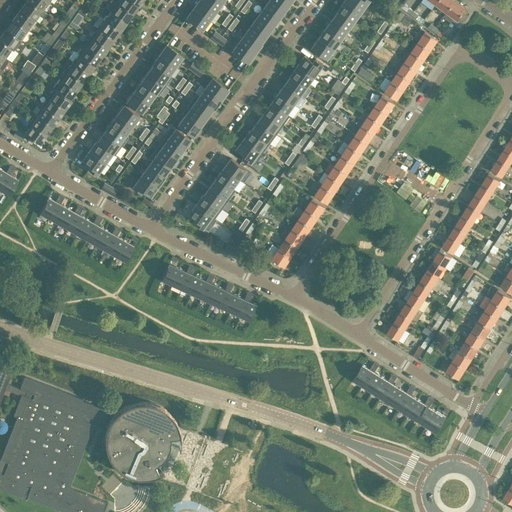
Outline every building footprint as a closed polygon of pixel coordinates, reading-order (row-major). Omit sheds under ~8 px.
[(28,0),(22,0),(18,7),(33,18),(37,13),(43,17),(46,13),(44,12),(40,9),(28,0)] [(28,0),(40,9),(44,12),(51,2),(48,0),(28,0)] [(132,0),(116,0),(115,1),(117,3),(118,2),(133,13),(135,10),(136,10),(138,7),(138,5),(139,4),(132,0)] [(215,11),(200,0),(198,0),(193,8),(209,20),(215,11)] [(221,2),(218,0),(200,0),(215,11),(221,2)] [(268,0),(264,6),(279,17),(282,13),(283,14),(285,10),(285,9),(285,8),(273,0),(268,0)] [(273,0),(285,8),(286,8),(287,8),(289,5),(288,4),(291,0),(273,0)] [(361,11),(345,0),(338,9),(339,10),(340,10),(355,21),(361,11)] [(345,0),(361,11),(369,0),(345,0)] [(446,11),(453,0),(437,0),(435,3),(446,11)] [(456,0),(453,0),(446,11),(443,15),(453,23),(466,7),(456,0)] [(109,10),(111,11),(126,21),(129,18),(130,18),(132,15),(132,14),(133,13),(118,2),(117,3),(114,7),(112,6),(109,10)] [(73,3),(65,12),(71,16),(78,7),(73,3)] [(400,7),(411,14),(413,10),(409,7),(404,3),(400,7)] [(77,12),(83,16),(89,8),(83,4),(77,12)] [(264,6),(257,15),(273,26),(273,25),(274,26),(277,22),(276,22),(279,17),(264,6)] [(26,28),(33,18),(18,7),(11,16),(26,28)] [(209,20),(193,8),(186,17),(202,29),(209,20)] [(340,10),(339,10),(333,19),(348,30),(355,21),(340,10)] [(411,14),(421,22),(424,18),(413,10),(411,14)] [(106,14),(103,18),(119,30),(122,27),(123,27),(126,23),(125,22),(126,21),(111,11),(108,16),(106,14)] [(396,18),(392,23),(396,26),(399,21),(401,23),(402,22),(408,26),(413,20),(401,11),(396,18)] [(83,16),(77,12),(71,21),(77,25),(83,16)] [(251,24),(266,35),(269,30),(270,31),(273,28),(272,27),(273,26),(257,15),(251,24)] [(19,38),(26,28),(11,16),(4,26),(19,38)] [(61,20),(59,23),(60,24),(64,27),(69,19),(66,17),(63,21),(61,20)] [(119,30),(103,18),(102,19),(105,20),(102,25),(99,23),(97,27),(99,28),(114,38),(115,35),(117,36),(120,32),(119,31),(119,30)] [(348,30),(333,19),(329,24),(328,23),(326,26),(327,27),(326,28),(341,39),(348,30)] [(433,30),(435,26),(437,24),(433,20),(428,27),(433,30)] [(77,25),(71,21),(69,24),(77,30),(79,27),(77,25)] [(55,30),(53,33),(57,36),(64,27),(60,24),(55,30)] [(260,43),(266,35),(251,24),(245,32),(260,43)] [(12,47),(19,38),(4,26),(0,31),(0,38),(10,46),(12,47)] [(433,30),(442,37),(445,34),(435,26),(433,30)] [(99,28),(95,33),(93,32),(90,35),(92,37),(92,36),(107,47),(109,44),(111,44),(113,40),(113,39),(114,38),(99,28)] [(335,48),(341,39),(326,28),(325,29),(325,28),(322,32),(323,32),(319,37),(335,48)] [(418,41),(431,49),(437,39),(421,28),(414,38),(418,41)] [(64,30),(59,38),(64,42),(70,34),(64,30)] [(219,34),(215,31),(210,37),(215,40),(219,34)] [(238,41),(254,53),(261,44),(260,43),(245,32),(238,41)] [(50,46),(57,36),(53,33),(46,42),(50,46)] [(92,36),(92,37),(89,42),(87,40),(84,44),(86,45),(101,55),(103,53),(105,53),(107,49),(107,48),(107,47),(92,36)] [(217,42),(221,45),(226,39),(221,36),(217,42)] [(335,48),(319,37),(316,42),(315,41),(313,45),(312,47),(328,58),(335,48)] [(0,53),(3,56),(10,46),(0,38),(0,53)] [(58,50),(64,42),(59,38),(52,46),(58,50)] [(238,41),(232,50),(248,62),(254,53),(238,41)] [(412,51),(424,59),(431,49),(418,41),(412,51)] [(44,53),(50,46),(46,42),(40,50),(44,53)] [(175,65),(182,56),(166,44),(159,54),(175,65)] [(86,45),(83,50),(81,48),(78,52),(80,54),(80,53),(94,64),(97,61),(99,61),(101,58),(100,56),(101,55),(86,45)] [(51,59),(58,50),(52,46),(46,55),(51,59)] [(405,60),(417,69),(424,59),(412,51),(408,48),(401,58),(405,60)] [(38,51),(31,61),(36,65),(38,62),(43,55),(38,51)] [(0,53),(0,68),(1,69),(2,69),(9,60),(3,56),(0,53)] [(75,57),(72,61),(88,73),(91,69),(92,69),(95,66),(94,65),(94,64),(80,53),(80,54),(77,58),(75,57)] [(380,58),(372,53),(369,57),(377,62),(380,58)] [(159,54),(152,63),(153,64),(169,75),(169,74),(175,65),(159,54)] [(314,76),(323,64),(315,59),(314,61),(305,55),(298,64),(314,76)] [(50,61),(45,57),(40,64),(46,68),(50,61)] [(27,59),(22,66),(24,67),(29,71),(31,72),(35,65),(27,59)] [(398,70),(411,79),(417,69),(405,60),(398,70)] [(88,73),(72,61),(71,61),(73,63),(70,67),(68,65),(65,69),(67,71),(68,71),(82,81),(85,78),(86,78),(88,75),(88,73)] [(192,71),(196,65),(192,62),(188,67),(192,71)] [(369,65),(365,62),(362,67),(357,73),(369,81),(373,74),(366,69),(369,65)] [(165,86),(172,76),(169,74),(169,75),(153,64),(147,73),(165,86)] [(298,64),(291,74),(292,75),(307,86),(314,76),(298,64)] [(39,65),(34,72),(38,75),(37,75),(39,77),(45,69),(40,66),(39,65)] [(195,72),(199,75),(203,70),(199,67),(195,72)] [(23,70),(15,80),(18,81),(22,84),(29,75),(27,74),(23,70)] [(392,80),(404,88),(411,79),(398,70),(392,80)] [(81,82),(82,81),(68,71),(67,71),(64,76),(62,74),(59,78),(61,79),(76,89),(78,87),(79,87),(82,83),(81,82)] [(155,93),(158,96),(165,86),(147,73),(143,78),(142,77),(140,80),(141,81),(140,82),(155,93)] [(292,75),(285,84),(301,95),(307,86),(292,75)] [(228,89),(212,77),(205,87),(221,99),(228,89)] [(55,82),(52,86),(54,87),(70,98),(72,95),(73,95),(75,92),(75,91),(76,89),(61,79),(59,78),(55,82)] [(404,88),(392,80),(385,90),(397,99),(404,88)] [(14,94),(22,84),(18,81),(18,82),(11,91),(14,94)] [(30,84),(27,81),(21,89),(25,92),(30,84)] [(148,102),(155,93),(140,82),(139,83),(138,82),(136,86),(137,86),(133,91),(148,102)] [(285,84),(282,88),(281,88),(279,91),(279,92),(279,93),(294,104),(301,95),(285,84)] [(354,97),(348,93),(352,89),(348,86),(342,95),(351,101),(354,97)] [(53,92),(50,97),(65,109),(69,103),(68,102),(71,99),(70,98),(54,87),(51,90),(53,92)] [(205,87),(198,96),(213,107),(213,108),(214,108),(221,99),(205,87)] [(18,101),(25,92),(21,89),(14,98),(18,101)] [(133,91),(130,96),(129,95),(126,99),(127,100),(126,101),(141,112),(148,102),(133,91)] [(279,93),(278,94),(277,93),(275,97),(276,97),(272,102),(287,113),(294,104),(279,93)] [(206,116),(213,108),(213,107),(198,96),(195,94),(188,103),(206,116)] [(375,104),(388,113),(395,102),(382,94),(375,104)] [(61,114),(65,109),(50,97),(46,102),(44,100),(41,104),(58,116),(60,113),(61,114)] [(12,109),(18,101),(14,98),(8,106),(12,109)] [(281,122),(287,113),(272,102),(269,107),(268,106),(265,110),(266,110),(265,111),(280,122),(281,122)] [(184,115),(185,115),(200,126),(200,125),(201,125),(204,122),(203,121),(206,116),(188,103),(181,113),(184,115)] [(36,106),(32,111),(37,114),(53,125),(56,120),(58,116),(41,104),(39,108),(36,106)] [(132,125),(139,116),(124,104),(123,106),(122,105),(119,109),(120,109),(116,114),(132,125)] [(388,113),(375,104),(369,114),(381,123),(388,113)] [(265,111),(265,112),(264,112),(261,115),(262,116),(259,121),(277,134),(284,124),(281,122),(280,122),(265,111)] [(3,113),(0,117),(0,127),(2,129),(10,118),(3,113)] [(31,118),(29,121),(45,133),(48,130),(49,131),(53,125),(37,114),(34,119),(31,118)] [(116,114),(113,119),(112,118),(109,122),(110,122),(110,123),(125,134),(132,125),(116,114)] [(381,123),(369,114),(362,124),(374,132),(381,123)] [(185,115),(184,115),(178,124),(193,135),(197,130),(197,131),(200,127),(199,127),(200,126),(185,115)] [(24,118),(22,122),(28,127),(24,133),(23,134),(31,139),(32,137),(39,142),(45,133),(29,121),(24,118)] [(259,121),(252,129),(252,130),(270,143),(277,134),(259,121)] [(121,146),(128,136),(125,134),(110,123),(109,124),(108,123),(106,127),(106,128),(103,132),(121,146)] [(355,134),(368,142),(374,132),(362,124),(355,134)] [(183,148),(187,144),(190,141),(189,140),(190,139),(175,128),(168,137),(183,148)] [(252,129),(251,129),(244,138),(260,150),(263,153),(270,143),(252,130),(252,129)] [(349,144),(361,152),(368,142),(355,134),(350,130),(343,140),(349,144)] [(111,153),(114,155),(121,146),(103,132),(97,141),(96,142),(112,153),(111,153)] [(176,158),(177,157),(178,157),(181,154),(180,153),(183,148),(168,137),(161,146),(176,158)] [(244,138),(237,148),(246,154),(244,157),(252,162),(260,150),(244,138)] [(97,141),(96,141),(89,150),(105,162),(111,153),(112,153),(96,142),(97,141)] [(161,146),(159,144),(152,154),(170,167),(173,162),(174,163),(177,159),(176,158),(161,146)] [(361,152),(349,144),(342,154),(354,162),(361,152)] [(300,155),(305,158),(308,155),(306,154),(310,148),(306,146),(300,155)] [(511,159),(511,153),(504,148),(497,159),(508,166),(511,159)] [(89,150),(82,160),(90,166),(88,168),(96,174),(105,162),(89,150)] [(152,154),(145,163),(148,165),(163,176),(170,167),(152,154)] [(354,162),(342,154),(335,164),(348,172),(354,162)] [(300,155),(297,160),(293,164),(297,167),(300,163),(302,164),(306,163),(308,160),(305,158),(300,155)] [(239,178),(246,169),(231,158),(230,159),(229,159),(227,162),(228,163),(224,167),(239,178)] [(508,166),(497,159),(491,169),(501,176),(508,166)] [(293,164),(289,170),(291,171),(288,175),(294,179),(297,175),(293,172),(297,167),(293,164)] [(348,172),(335,164),(329,174),(341,182),(348,172)] [(148,165),(141,174),(157,186),(164,176),(163,176),(148,165)] [(224,167),(221,172),(220,172),(217,175),(218,176),(218,177),(233,188),(233,187),(239,178),(224,167)] [(0,168),(0,186),(8,173),(6,172),(0,168)] [(8,173),(0,186),(0,189),(8,194),(18,179),(10,174),(8,173)] [(482,183),(493,190),(500,180),(488,173),(482,183)] [(141,174),(132,186),(140,192),(142,189),(150,195),(157,186),(141,174)] [(341,182),(329,174),(322,184),(334,192),(341,182)] [(229,199),(236,189),(233,187),(233,188),(218,177),(217,178),(216,177),(213,180),(214,181),(211,186),(229,199)] [(277,187),(281,190),(283,186),(287,188),(290,183),(283,178),(277,187)] [(109,185),(104,182),(101,188),(105,191),(109,185)] [(482,183),(475,194),(486,201),(493,190),(482,183)] [(334,192),(322,184),(315,194),(328,202),(334,192)] [(113,195),(116,189),(112,186),(108,192),(113,195)] [(222,208),(229,199),(211,186),(204,195),(222,208)] [(204,195),(203,194),(197,203),(213,215),(212,216),(215,218),(222,208),(204,195)] [(469,204),(480,211),(486,201),(475,194),(469,204)] [(47,197),(39,212),(49,218),(58,202),(55,201),(48,196),(47,197)] [(325,205),(313,197),(306,207),(319,216),(325,205)] [(58,202),(49,218),(58,223),(67,207),(60,203),(58,202)] [(197,203),(189,213),(198,220),(196,222),(204,228),(212,216),(213,215),(197,203)] [(469,204),(462,214),(473,221),(480,211),(469,204)] [(67,207),(58,223),(68,228),(76,213),(74,211),(67,207)] [(319,216),(306,207),(299,217),(312,226),(319,216)] [(68,228),(77,233),(86,218),(79,214),(76,213),(68,228)] [(455,225),(467,232),(473,221),(462,214),(455,225)] [(312,226),(299,217),(293,227),(305,236),(312,226)] [(93,222),(86,218),(77,233),(86,239),(95,223),(93,222)] [(95,223),(86,239),(96,244),(105,229),(98,225),(95,223)] [(455,225),(449,235),(460,242),(467,232),(455,225)] [(305,236),(293,227),(286,237),(299,245),(305,236)] [(114,234),(112,233),(105,229),(96,244),(105,249),(114,234)] [(105,249),(115,255),(123,239),(116,235),(114,234),(105,249)] [(460,242),(449,235),(442,246),(453,253),(460,242)] [(299,245),(286,237),(279,247),(292,255),(299,245)] [(133,245),(123,239),(115,255),(125,260),(133,245)] [(292,255),(279,247),(273,257),(285,266),(292,255)] [(440,249),(433,260),(444,267),(451,256),(440,249)] [(438,277),(444,267),(433,260),(427,270),(438,277)] [(171,284),(178,268),(168,263),(161,279),(171,284)] [(188,273),(186,272),(178,268),(171,284),(180,289),(188,273)] [(427,270),(420,280),(431,287),(438,277),(427,270)] [(191,274),(188,273),(180,289),(190,293),(198,277),(191,274)] [(473,279),(472,279),(468,285),(472,288),(476,281),(476,282),(477,280),(481,283),(482,280),(475,275),(473,279)] [(511,278),(507,275),(500,285),(511,292),(511,278)] [(205,281),(198,277),(190,293),(200,298),(208,282),(205,281)] [(460,292),(467,281),(463,278),(459,285),(458,284),(455,288),(460,292)] [(413,291),(424,298),(431,287),(420,280),(413,291)] [(210,303),(217,287),(210,283),(208,282),(200,298),(210,303)] [(210,303),(219,307),(227,291),(225,290),(217,287),(210,303)] [(491,299),(504,307),(511,297),(498,289),(491,299)] [(227,291),(219,307),(229,312),(237,296),(230,293),(227,291)] [(413,291),(407,301),(418,308),(424,298),(413,291)] [(229,312),(239,317),(247,301),(244,300),(237,296),(229,312)] [(485,309),(498,318),(504,307),(491,299),(485,309)] [(249,302),(247,301),(239,317),(249,322),(257,306),(249,302)] [(400,311),(411,318),(418,308),(407,301),(400,311)] [(478,319),(491,328),(498,318),(485,309),(478,319)] [(405,329),(411,318),(400,311),(394,322),(405,329)] [(472,329),(485,338),(491,328),(478,319),(472,329)] [(398,339),(405,329),(394,322),(387,332),(398,339)] [(465,339),(478,348),(485,338),(472,329),(465,339)] [(459,349),(472,358),(478,348),(465,339),(459,349)] [(430,353),(424,363),(430,367),(437,356),(431,352),(434,348),(430,345),(427,350),(430,353)] [(453,360),(465,368),(472,358),(459,349),(453,360)] [(108,424),(102,422),(107,409),(82,400),(82,398),(24,376),(20,388),(6,383),(13,365),(0,360),(0,488),(2,489),(20,496),(22,492),(27,494),(26,497),(66,511),(102,511),(107,502),(69,487),(93,423),(106,428),(105,431),(105,435),(104,438),(104,441),(105,444),(105,448),(106,451),(107,454),(109,457),(111,460),(113,462),(115,465),(117,467),(120,469),(122,471),(125,473),(128,474),(131,475),(135,476),(138,477),(141,477),(144,477),(148,476),(151,476),(154,475),(157,474),(160,472),(163,470),(161,471),(158,473),(154,464),(156,463),(158,461),(160,460),(162,458),(163,456),(165,454),(166,452),(167,450),(168,448),(169,446),(169,443),(169,441),(169,439),(169,436),(179,435),(179,437),(179,439),(179,441),(180,441),(180,437),(180,434),(179,431),(178,428),(178,427),(177,425),(176,422),(174,419),(172,416),(170,414),(168,411),(165,409),(163,407),(160,406),(157,404),(154,403),(151,402),(148,402),(144,401),(141,401),(138,402),(135,402),(131,403),(128,404),(125,405),(123,407),(120,409),(117,411),(115,413),(113,415),(111,418),(109,421),(108,424)] [(465,368),(453,360),(446,370),(459,378),(465,368)] [(362,364),(353,379),(363,385),(372,370),(370,368),(362,364)] [(381,376),(374,371),(372,370),(363,385),(372,391),(381,376)] [(372,391),(381,396),(390,381),(388,380),(381,376),(372,391)] [(393,383),(390,381),(381,396),(390,402),(400,387),(393,383)] [(390,402),(399,408),(409,393),(406,391),(400,387),(390,402)] [(411,394),(409,393),(399,408),(409,414),(418,399),(411,394)] [(425,403),(418,399),(409,414),(418,419),(427,404),(425,403)] [(418,419),(427,425),(436,410),(429,406),(427,404),(418,419)] [(436,410),(427,425),(437,431),(446,416),(436,410)] [(511,487),(510,487),(503,497),(511,502),(511,487)]
